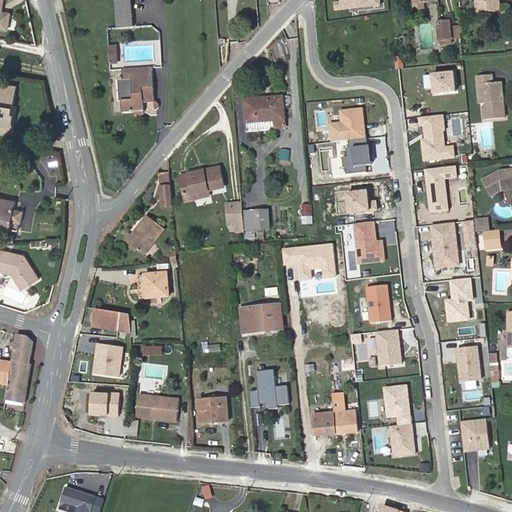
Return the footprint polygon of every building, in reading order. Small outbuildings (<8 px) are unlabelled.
[(0,0),(0,28),(8,29),(9,10),(2,10),(2,0),(0,0)] [(115,0),(117,21),(134,20),(132,0),(115,0)] [(486,11),(500,10),(499,0),(476,0),(477,2),(485,1),(486,11)] [(426,12),(425,1),(417,2),(414,3),(415,13),(426,12)] [(486,11),(485,1),(477,2),(478,12),(486,11)] [(511,11),(500,13),(501,24),(511,22),(511,11)] [(118,29),(135,27),(134,20),(117,21),(118,29)] [(442,22),(443,31),(439,31),(440,45),(452,43),(452,38),(451,28),(450,21),(442,22)] [(459,37),(459,27),(451,28),(452,38),(459,37)] [(110,46),(111,65),(118,64),(117,46),(110,46)] [(444,76),(457,75),(456,65),(443,66),(444,76)] [(156,102),(153,67),(124,70),(125,80),(132,79),(134,100),(122,101),(123,113),(134,112),(135,114),(136,115),(137,116),(138,116),(140,116),(141,116),(143,115),(144,114),(144,112),(145,111),(144,103),(156,102)] [(383,80),(391,80),(390,69),(382,70),(383,80)] [(482,93),(486,96),(486,104),(486,105),(485,108),(486,120),(506,118),(503,83),(494,83),(494,75),(477,77),(479,93),(482,93)] [(134,100),(132,79),(125,80),(120,80),(121,101),(122,101),(134,100)] [(0,131),(10,133),(13,115),(9,114),(10,107),(13,108),(16,87),(2,84),(1,92),(0,92),(0,131)] [(286,127),(283,97),(245,99),(247,122),(275,120),(275,128),(286,127)] [(275,128),(275,120),(247,122),(248,130),(275,128)] [(48,158),(49,165),(58,164),(57,157),(48,158)] [(194,199),(193,194),(209,190),(225,186),(221,167),(205,170),(201,171),(200,169),(189,171),(189,174),(181,176),(186,201),(194,199)] [(511,188),(511,169),(500,171),(483,179),(491,195),(502,190),(511,188)] [(162,187),(171,186),(170,172),(160,173),(162,187)] [(163,207),(173,206),(171,186),(162,187),(163,207)] [(209,190),(193,194),(194,199),(210,195),(209,190)] [(0,226),(19,229),(20,222),(21,222),(23,211),(15,210),(16,201),(0,198),(0,226)] [(235,224),(235,230),(244,229),(243,212),(242,202),(227,203),(229,225),(235,224)] [(313,216),(312,204),(303,204),(303,216),(313,216)] [(270,228),(268,209),(243,212),(244,229),(270,228)] [(129,234),(125,239),(145,254),(164,230),(147,216),(132,235),(129,234)] [(488,229),(487,221),(475,222),(475,230),(488,229)] [(500,247),(498,230),(483,231),(485,248),(500,247)] [(19,281),(17,282),(22,289),(40,280),(25,255),(3,251),(0,268),(0,270),(12,273),(16,279),(17,278),(19,281)] [(168,273),(145,275),(147,298),(170,296),(168,273)] [(284,329),(282,304),(240,308),(243,333),(284,329)] [(93,327),(132,333),(131,315),(96,309),(93,327)] [(332,316),(316,318),(316,319),(317,330),(305,331),(306,341),(334,338),(333,328),(332,316)] [(317,330),(316,319),(304,320),(305,331),(317,330)] [(333,328),(334,338),(344,337),(343,327),(333,328)] [(17,334),(12,364),(9,384),(7,399),(25,402),(26,402),(32,364),(30,364),(34,342),(29,337),(17,334)] [(202,344),(203,353),(220,351),(220,343),(202,344)] [(164,354),(163,346),(153,347),(153,355),(164,354)] [(0,382),(9,384),(12,364),(0,361),(0,382)] [(274,369),(256,370),(257,389),(250,390),(250,407),(288,406),(287,385),(275,385),(274,369)] [(433,442),(431,411),(420,412),(419,391),(431,390),(429,371),(397,373),(398,395),(392,395),(395,445),(433,442)] [(139,395),(137,417),(178,422),(181,399),(139,395)] [(229,421),(227,398),(198,401),(200,423),(229,421)] [(359,431),(357,410),(314,414),(315,435),(359,431)] [(459,420),(463,452),(489,449),(486,417),(459,420)] [(140,421),(129,420),(127,435),(138,437),(140,421)] [(203,499),(211,498),(210,484),(201,485),(203,499)] [(72,511),(90,511),(95,494),(63,487),(59,503),(74,506),(72,511)] [(193,504),(202,506),(204,499),(195,497),(193,504)]
